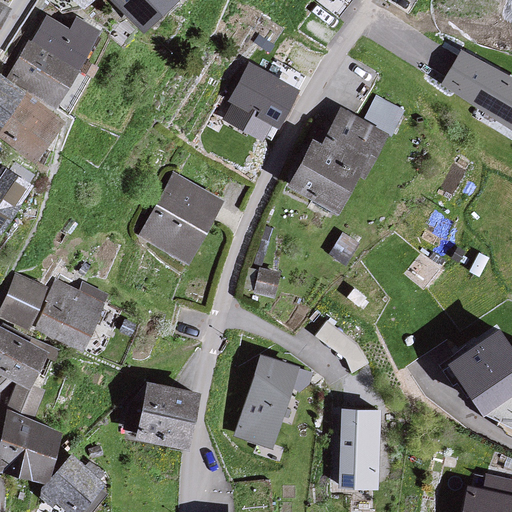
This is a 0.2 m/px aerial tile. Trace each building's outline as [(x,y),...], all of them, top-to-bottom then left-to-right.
[(175,0),(115,0),(144,29),(175,0)] [(70,30),(48,18),(34,43),(30,41),(13,71),(36,85),(32,91),(55,105),(76,69),(98,31),(76,19),(70,30)] [(511,80),(463,51),(443,84),(511,126),(511,80)] [(276,122),(295,89),(250,63),(230,98),(236,101),(226,119),(260,137),(270,119),(276,122)] [(0,123),(21,93),(0,78),(0,123)] [(61,121),(29,99),(3,138),(35,159),(61,121)] [(386,135),(341,113),(324,146),(312,140),(290,185),(339,209),(357,173),(365,177),(386,135)] [(29,186),(4,169),(0,174),(0,226),(1,227),(29,186)] [(221,201),(176,176),(143,234),(188,260),(221,201)] [(45,286),(18,275),(3,311),(30,322),(45,286)] [(80,292),(60,282),(38,325),(79,345),(103,296),(83,286),(80,292)] [(315,328),(358,361),(368,348),(325,315),(315,328)] [(445,362),(481,413),(511,428),(511,344),(498,325),(445,362)] [(42,351),(0,329),(0,369),(25,382),(42,351)] [(297,368),(262,356),(236,433),(272,444),(297,368)] [(196,393),(149,384),(138,438),(184,447),(196,393)] [(377,409),(336,409),(335,489),(376,489),(377,409)] [(55,430),(9,417),(0,447),(0,466),(41,479),(55,430)] [(74,511),(102,483),(73,455),(39,491),(52,503),(58,497),(73,511),(74,511)] [(511,511),(511,482),(487,477),(484,491),(470,488),(464,511),(511,511)]
